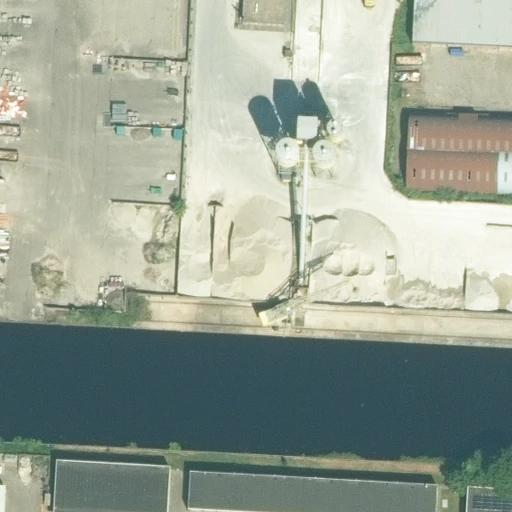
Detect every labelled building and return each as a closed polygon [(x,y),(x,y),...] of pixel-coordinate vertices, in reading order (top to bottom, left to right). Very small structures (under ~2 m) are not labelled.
[(243,0),(242,27),(284,29),(286,0),(243,0)] [(511,0),(414,0),(412,48),(511,53),(511,0)] [(23,51),(25,65),(40,63),(39,49),(23,51)] [(169,91),(188,91),(188,76),(169,75),(169,91)] [(269,104),(252,114),(261,130),(279,120),(269,104)] [(290,112),(295,132),(313,128),(309,108),(290,112)] [(467,156),(468,119),(409,117),(407,191),(465,193),(467,156)] [(467,156),(511,157),(511,121),(468,119),(467,156)] [(511,157),(467,156),(465,193),(511,194),(511,157)] [(4,176),(4,199),(14,199),(14,176),(4,176)] [(166,511),(169,472),(140,471),(55,466),(52,511),(166,511)] [(190,477),(187,511),(436,511),(438,491),(190,477)] [(511,511),(511,494),(467,492),(466,511),(511,511)]
